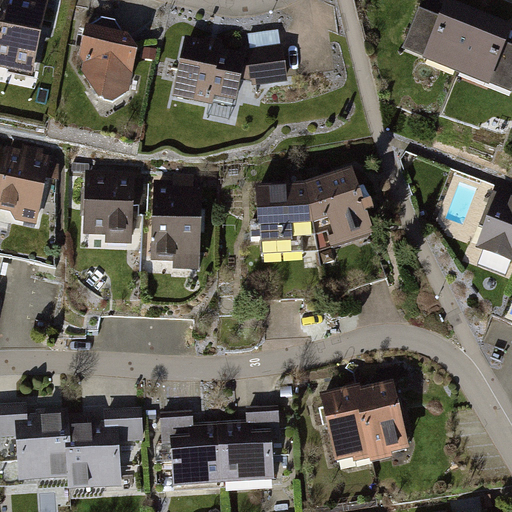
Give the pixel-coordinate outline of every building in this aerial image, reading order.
[(49,0),(4,0),(0,21),(0,67),(29,74),(28,77),(35,79),(38,65),(35,64),(49,0)] [(457,71),(480,13),(447,0),(444,0),(438,15),(419,8),(402,49),(457,71)] [(511,26),(511,25),(480,13),(457,71),(511,92),(511,90),(511,45),(505,43),(511,26)] [(92,24),(87,23),(79,56),(84,63),(82,71),(99,96),(103,97),(105,101),(114,102),(124,96),(123,95),(130,90),(139,47),(129,33),(123,31),(116,20),(102,17),(92,24)] [(242,80),(253,82),(253,86),(288,82),(284,44),(281,45),(279,30),(248,34),(250,49),(245,50),(245,53),(222,48),(224,40),(207,36),(206,40),(186,36),(173,97),(214,105),(215,96),(237,101),(242,80)] [(50,158),(7,149),(0,179),(0,211),(37,219),(50,158)] [(356,169),(311,184),(319,225),(331,221),(339,248),(375,238),(356,169)] [(134,176),(87,175),(85,244),(132,245),(134,176)] [(202,184),(154,182),(151,265),(200,267),(202,184)] [(319,225),(311,184),(260,187),(266,257),(302,254),(300,227),(319,225)] [(511,195),(496,190),(475,253),(511,266),(511,195)] [(394,384),(318,401),(333,467),(409,450),(394,384)] [(65,405),(0,409),(0,439),(15,439),(18,483),(69,479),(70,492),(120,488),(116,443),(144,441),(142,413),(66,419),(65,405)] [(272,412),(164,419),(169,490),(277,482),(272,412)]
